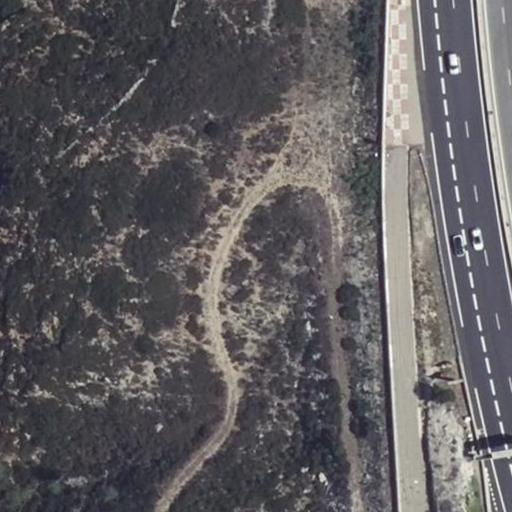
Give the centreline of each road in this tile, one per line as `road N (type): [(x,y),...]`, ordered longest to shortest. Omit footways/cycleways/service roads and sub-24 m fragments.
road 1 (unknown): [(177,511),(195,476),(233,441),(238,411),(221,295),(243,225),(275,188),(300,177),(324,184),(348,220)]
road 2 (motorway): [(456,0),(494,284),(511,360)]
